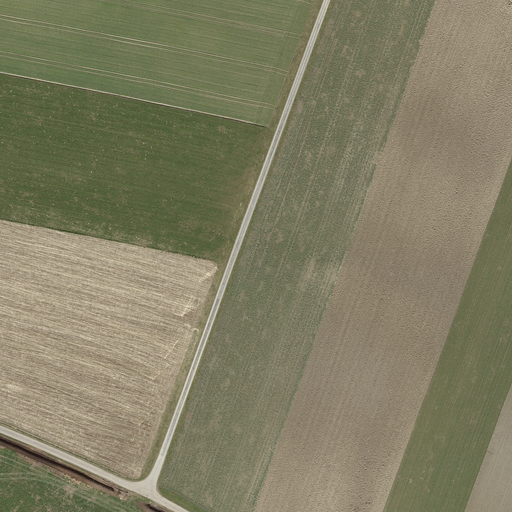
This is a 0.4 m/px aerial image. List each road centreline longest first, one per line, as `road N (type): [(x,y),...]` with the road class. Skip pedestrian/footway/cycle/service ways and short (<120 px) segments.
road 1 (track): [(147,493),(330,0)]
road 2 (track): [(0,428),(183,511)]
